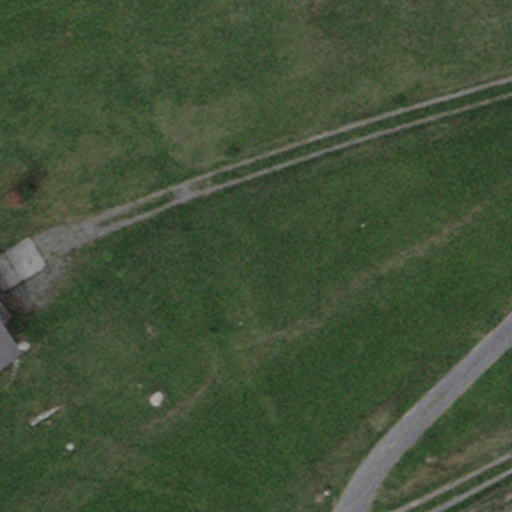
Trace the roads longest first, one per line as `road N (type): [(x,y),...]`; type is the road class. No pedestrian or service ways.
road 1 (track): [(511,87),(308,149),(50,251)]
road 2 (track): [(349,511),(399,439),(511,327)]
